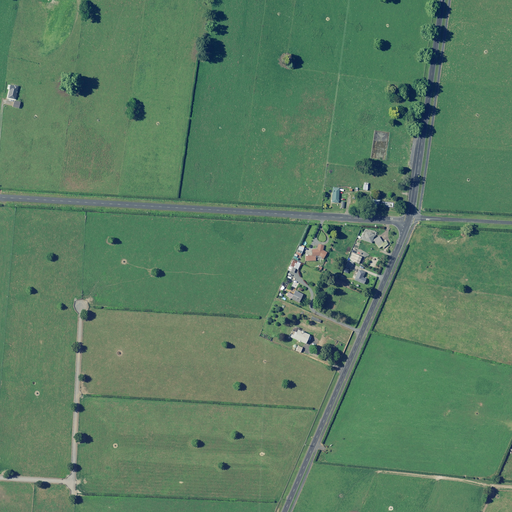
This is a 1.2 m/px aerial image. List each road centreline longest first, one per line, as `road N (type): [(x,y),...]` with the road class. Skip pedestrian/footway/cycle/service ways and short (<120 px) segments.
road 1 (unclassified): [(0,197),(409,219)]
road 2 (tertiary): [(284,511),(409,219)]
road 3 (track): [(79,306),(72,486),(0,480)]
road 4 (tertiary): [(409,219),(442,0)]
